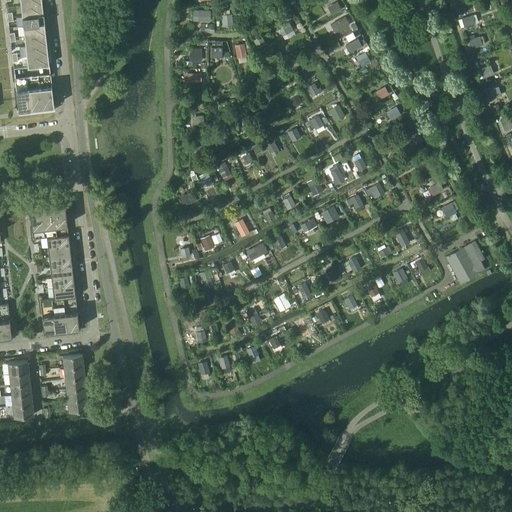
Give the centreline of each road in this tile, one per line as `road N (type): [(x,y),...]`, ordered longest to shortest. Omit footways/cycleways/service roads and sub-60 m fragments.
road 1 (residential): [(0,347),(92,335),(70,124)]
road 2 (unclassified): [(182,506),(200,497),(459,511)]
road 3 (unclassified): [(502,216),(417,0)]
road 4 (residential): [(70,124),(55,0)]
